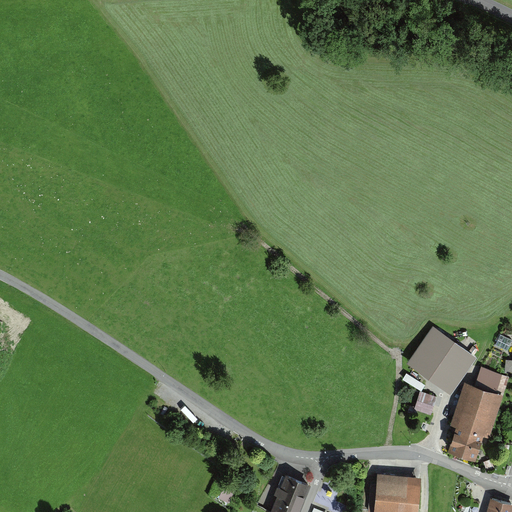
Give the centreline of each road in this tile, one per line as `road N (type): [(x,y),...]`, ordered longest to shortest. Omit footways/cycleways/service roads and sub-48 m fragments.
road 1 (residential): [(0,274),(259,440),(321,458)]
road 2 (residential): [(321,458),(418,452),(511,484)]
